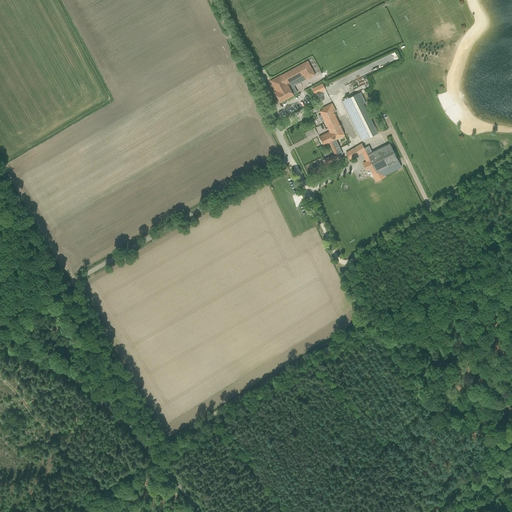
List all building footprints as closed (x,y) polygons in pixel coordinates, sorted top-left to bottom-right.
[(281,75),(270,81),(276,91),(274,92),(278,100),(280,103),(281,102),(293,95),(287,84),(303,75),(306,80),(315,75),(307,61),(281,75)] [(287,84),(293,95),(297,93),(294,86),(306,80),(303,75),(287,84)] [(359,137),(360,137),(362,140),(377,133),(363,104),(366,103),(360,92),(358,93),(341,101),(359,137)] [(326,133),(319,137),(323,145),(326,144),(329,143),(334,154),(333,154),(325,158),(327,163),(328,163),(328,164),(327,164),(329,168),(333,166),(331,161),(337,159),(336,158),(340,156),(338,151),(334,143),(335,143),(334,141),(345,135),(333,112),(336,111),(332,103),(326,106),(326,108),(324,109),(319,111),(329,132),(330,133),(326,134),(326,133)] [(352,152),(347,155),(349,159),(361,152),(365,150),(376,172),(379,179),(384,177),(384,175),(397,169),(394,163),(398,161),(389,143),(372,151),(368,145),(364,148),(361,143),(351,150),(352,152)]
